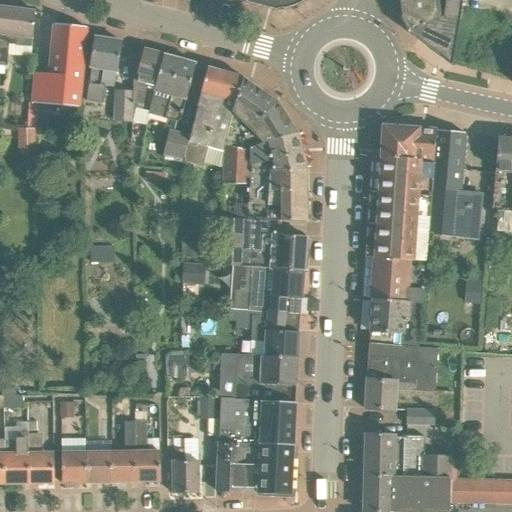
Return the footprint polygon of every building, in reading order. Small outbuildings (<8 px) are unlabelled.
[(245,0),(245,2),(266,8),(278,11),(278,10),(283,9),(289,8),(294,6),(301,3),(305,0),(245,0)] [(437,0),(400,0),(403,17),(401,17),(409,33),(440,18),(437,0)] [(452,65),(455,45),(459,20),(457,19),(460,0),(445,0),(440,18),(409,33),(451,64),(451,65),(452,65)] [(36,12),(0,6),(0,66),(8,67),(8,55),(30,57),(36,12)] [(86,27),(56,24),(55,24),(50,74),(34,73),(31,102),(37,103),(78,107),(86,27)] [(121,42),(108,40),(95,38),(86,101),(103,104),(105,86),(114,88),(121,42)] [(155,87),(163,56),(138,50),(134,65),(133,92),(132,123),(133,123),(146,126),(149,115),(147,115),(148,112),(142,110),(143,105),(146,84),(155,87)] [(181,119),(196,64),(164,55),(164,56),(163,56),(155,87),(156,87),(149,112),(148,112),(147,115),(149,115),(177,122),(181,119)] [(225,143),(243,79),(208,69),(197,108),(199,108),(192,134),(191,134),(184,160),(185,160),(184,162),(203,167),(204,163),(222,168),(222,184),(224,184),(225,152),(225,143)] [(266,141),(298,134),(278,103),(243,79),(225,143),(225,152),(224,184),(249,185),(249,165),(249,149),(266,141)] [(132,123),(133,92),(115,91),(113,121),(132,123)] [(435,162),(437,130),(389,127),(382,132),(381,158),(435,162)] [(36,130),(27,130),(18,129),(18,153),(35,153),(36,130)] [(184,160),(191,134),(168,130),(163,156),(184,160)] [(462,194),(465,133),(437,130),(435,162),(432,197),(429,230),(429,233),(480,241),(483,196),(462,194)] [(225,205),(224,215),(223,219),(245,220),(267,221),(271,172),(271,171),(307,170),(298,134),(266,141),(249,149),(249,165),(249,185),(247,206),(234,205),(234,206),(225,205)] [(511,139),(498,139),(495,178),(492,210),(504,211),(503,222),(497,221),(496,231),(511,232),(511,139)] [(379,192),(432,197),(435,162),(381,158),(379,192)] [(267,221),(307,222),(307,170),(271,171),(271,172),(267,221)] [(145,180),(164,181),(165,174),(149,172),(146,172),(145,180)] [(377,225),(429,230),(432,197),(379,192),(377,225)] [(267,221),(245,220),(223,219),(220,266),(252,269),(252,268),(270,269),(304,272),(307,237),(269,234),(267,221)] [(425,263),(429,233),(429,230),(377,225),(375,260),(425,263)] [(207,244),(185,243),(184,259),(206,260),(207,244)] [(89,247),(90,264),(113,263),(113,247),(89,247)] [(422,305),(425,263),(375,260),(372,301),(422,305)] [(205,265),(183,264),(181,285),(204,286),(205,265)] [(302,298),(304,272),(270,269),(252,268),(252,269),(249,311),(297,315),(298,298),(302,298)] [(467,281),(465,301),(480,302),(481,282),(467,281)] [(369,343),(419,348),(422,305),(372,301),(369,343)] [(299,333),(295,332),(297,315),(249,311),(228,310),(228,323),(234,323),(234,330),(252,330),(251,341),(264,342),(263,356),(298,360),(299,333)] [(437,349),(419,348),(369,343),(367,376),(435,381),(437,349)] [(298,360),(263,356),(237,355),(234,399),(295,403),(298,360)] [(170,379),(189,378),(188,356),(166,357),(166,377),(170,377),(170,379)] [(146,381),(146,363),(136,363),(136,381),(146,381)] [(434,392),(435,381),(367,376),(365,409),(396,411),(397,390),(434,392)] [(1,396),(3,396),(16,396),(16,387),(1,387),(1,396)] [(22,409),(22,396),(16,396),(3,396),(3,408),(22,409)] [(407,409),(406,426),(435,426),(435,410),(430,410),(431,398),(414,397),(413,410),(407,409)] [(294,425),(295,403),(234,399),(220,398),(220,400),(220,419),(219,419),(218,458),(217,466),(216,491),(242,492),(242,490),(258,491),(257,493),(291,494),(294,425)] [(207,419),(219,419),(220,419),(220,400),(198,399),(197,419),(207,419)] [(74,402),(62,402),(62,418),(74,418),(74,402)] [(161,482),(160,451),(147,451),(146,421),(135,421),(136,422),(136,441),(136,451),(136,482),(161,482)] [(124,423),(124,441),(136,441),(136,422),(124,423)] [(4,484),(29,484),(29,423),(16,424),(16,428),(4,428),(4,440),(4,484)] [(54,483),(54,451),(43,451),(43,435),(37,435),(37,423),(29,423),(29,484),(54,483)] [(423,436),(385,435),(365,435),(363,511),(449,511),(450,504),(511,505),(511,481),(457,480),(457,460),(452,460),(452,456),(423,455),(423,436)] [(199,493),(199,461),(186,460),(186,450),(184,450),(184,440),(172,440),(173,493),(199,493)] [(62,483),(87,483),(87,451),(61,452),(62,483)] [(87,483),(112,482),(111,451),(87,451),(87,483)] [(136,482),(136,451),(111,451),(112,482),(136,482)]
